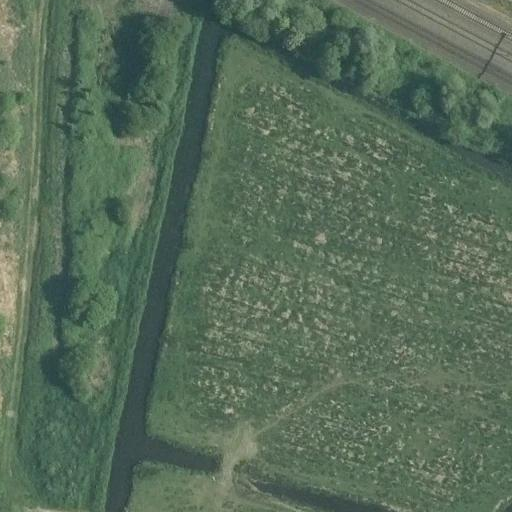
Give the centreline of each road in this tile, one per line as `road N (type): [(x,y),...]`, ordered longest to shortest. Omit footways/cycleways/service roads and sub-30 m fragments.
road 1 (track): [(48,0),(29,279),(0,503)]
road 2 (track): [(204,511),(237,450),(336,385),(386,376),(511,383)]
